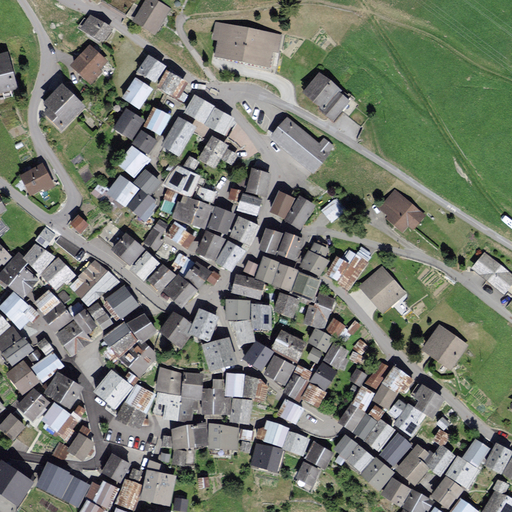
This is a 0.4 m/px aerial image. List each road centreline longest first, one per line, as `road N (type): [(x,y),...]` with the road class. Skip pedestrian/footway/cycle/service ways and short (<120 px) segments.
road 1 (unclassified): [(511,247),(288,107),(196,86)]
road 2 (residential): [(253,248),(325,280),(391,354),(511,451)]
road 3 (track): [(358,0),(511,224)]
road 4 (residential): [(265,220),(426,261),(511,319)]
road 5 (residential): [(18,0),(44,62),(31,123),(70,192),(54,227)]
road 6 (residential): [(213,292),(183,311),(161,304),(54,227)]
road 7 (residential): [(329,422),(247,366),(213,292)]
road 8 (residential): [(161,430),(268,421),(318,432),(329,422)]
road 9 (residential): [(265,220),(274,169),(217,98),(196,86)]
road 10 (residential): [(0,283),(29,307),(84,379),(94,412)]
road 11 (residential): [(196,86),(81,0)]
road 12 (residential): [(441,511),(329,422)]
